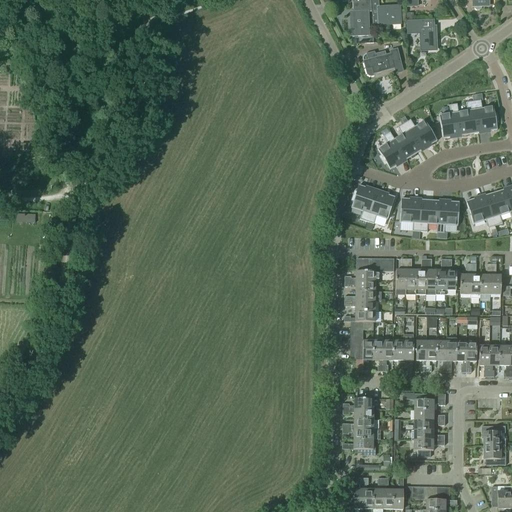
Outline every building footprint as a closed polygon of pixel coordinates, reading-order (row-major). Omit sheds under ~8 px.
[(368,13),(371,13),(370,0),(351,0),(352,18),(350,18),(350,37),(369,36),(368,13)] [(377,0),(371,0),(373,27),(400,25),(399,7),(378,9),(377,0)] [(406,0),(406,9),(418,8),(417,1),(423,0),(422,0),(406,0)] [(473,0),(473,8),(474,8),(475,10),(477,12),(479,12),(481,10),(482,7),(488,7),(488,0),(473,0)] [(429,20),(405,21),(406,35),(420,34),(421,52),(436,51),(435,29),(429,29),(429,20)] [(366,56),(368,62),(363,63),(365,70),(366,70),(367,74),(367,75),(369,77),(370,77),(372,77),(374,77),(373,75),(381,73),(381,72),(394,69),(396,74),(402,73),(396,51),(390,53),(391,55),(386,57),(385,53),(375,55),(374,53),(366,56)] [(473,103),(472,103),(478,135),(497,132),(496,125),(498,124),(496,114),(494,115),(493,108),(481,110),(480,102),(478,102),(473,103)] [(478,135),(472,103),(465,104),(467,112),(458,114),(457,114),(461,137),(478,135)] [(457,114),(458,114),(457,106),(449,107),(450,115),(439,117),(442,140),(461,137),(457,114)] [(404,125),(403,125),(420,153),(436,143),(424,122),(414,128),(410,121),(407,123),(404,125)] [(420,153),(403,125),(397,129),(401,136),(394,141),(393,141),(405,162),(420,153)] [(393,141),(394,141),(389,134),(386,130),(380,134),(383,138),(387,145),(377,151),(381,157),(379,158),(384,167),(386,165),(390,171),(405,162),(393,141)] [(354,193),(351,202),(353,203),(351,210),(362,213),(359,221),(366,223),(376,193),(358,187),(356,193),(354,193)] [(511,188),(503,191),(510,214),(509,214),(511,222),(511,188)] [(510,214),(503,191),(485,197),(495,227),(502,225),(499,217),(509,214),(510,214)] [(376,193),(366,223),(373,226),(373,225),(376,218),(386,221),(387,221),(387,220),(394,199),(376,193)] [(495,227),(485,197),(465,203),(473,226),(485,222),(487,230),(488,229),(494,228),(495,227)] [(419,233),(421,201),(401,200),(399,224),(400,224),(412,225),(412,233),(419,233)] [(437,226),(438,202),(421,201),(419,233),(427,234),(427,226),(436,226),(437,226)] [(459,204),(438,202),(437,226),(436,226),(436,234),(444,235),(444,234),(444,227),(456,228),(457,228),(459,204)] [(406,297),(406,260),(401,260),(401,267),(402,267),(402,272),(396,272),(396,291),(395,291),(395,297),(406,297)] [(406,260),(406,297),(415,297),(416,272),(409,272),(409,267),(411,267),(411,260),(406,260)] [(425,297),(426,261),(421,261),(421,267),(422,267),(422,272),(416,272),(415,297),(425,297)] [(431,261),(426,261),(425,297),(436,297),(436,272),(430,272),(430,267),(431,267),(431,261)] [(442,272),(436,272),(436,297),(445,297),(445,292),(446,261),(441,261),(441,267),(442,267),(442,272)] [(456,292),(456,273),(450,273),(450,267),(451,267),(452,261),(446,261),(445,292),(456,292)] [(470,296),(471,266),(466,266),(466,272),(467,272),(467,277),(460,276),(460,296),(470,296)] [(476,266),(471,266),(470,296),(470,300),(480,300),(480,296),(480,277),(474,277),(474,272),(476,272),(476,266)] [(480,296),(490,296),(490,266),(486,266),(486,272),(487,272),(487,277),(480,277),(480,296)] [(500,296),(501,277),(494,277),(494,272),(496,272),(496,266),(490,266),(490,296),(500,296)] [(375,273),(374,273),(368,273),(362,273),(356,273),(356,280),(351,280),(351,279),(344,279),(344,284),(375,284),(375,273)] [(356,287),(356,294),(375,294),(375,284),(344,284),(344,289),(351,289),(351,287),(356,287)] [(344,298),(344,304),(375,304),(375,294),(356,294),(355,300),(351,300),(351,298),(344,298)] [(355,307),(355,314),(375,314),(375,304),(344,304),(344,309),(350,309),(350,307),(355,307)] [(350,324),(350,330),(363,330),(363,323),(375,324),(375,314),(355,314),(355,320),(350,320),(350,318),(344,318),(344,324),(350,324)] [(446,343),(445,374),(450,374),(450,363),(456,363),(456,344),(456,340),(446,340),(446,343)] [(362,361),(362,373),(367,373),(367,367),(367,362),(373,362),(373,342),(363,342),(363,343),(363,349),(362,355),(362,361)] [(377,374),(382,374),(383,342),(373,342),(373,362),(379,362),(379,367),(377,367),(377,374)] [(383,342),(382,374),(388,374),(388,367),(386,367),(386,362),(393,362),(393,343),(383,342)] [(393,343),(393,362),(397,362),(397,374),(402,374),(403,343),(393,343)] [(413,363),(413,343),(403,343),(402,374),(408,374),(408,367),(406,367),(406,362),(413,363)] [(425,374),(426,343),(416,343),(416,362),(422,362),(422,367),(421,367),(421,374),(425,374)] [(436,343),(426,343),(425,374),(431,374),(431,367),(429,367),(429,362),(436,363),(436,343)] [(440,374),(445,374),(446,343),(436,343),(436,363),(442,363),(442,368),(440,368),(440,374)] [(461,374),(465,374),(466,344),(456,344),(456,363),(463,363),(462,368),(461,368),(461,374)] [(476,363),(476,344),(466,344),(465,374),(470,374),(471,368),(469,368),(469,363),(476,363)] [(479,347),(478,368),(484,368),(483,379),(488,379),(489,347),(479,347)] [(499,348),(489,347),(488,379),(494,379),(494,373),(492,373),(492,368),(498,368),(499,348)] [(509,348),(499,348),(498,368),(505,368),(505,373),(503,373),(503,379),(509,379),(509,348)] [(444,402),(427,402),(428,396),(414,395),(414,401),(413,412),(433,412),(433,406),(438,406),(438,408),(444,408),(444,402)] [(383,400),(375,399),(374,417),(382,417),(383,400)] [(373,411),(373,401),(354,401),(354,407),(349,407),(349,406),(342,406),(342,411),(373,411)] [(373,421),(373,411),(342,411),(342,416),(349,416),(349,414),(354,414),(354,421),(373,421)] [(413,412),(413,422),(444,422),(444,417),(438,417),(438,418),(433,418),(433,412),(413,412)] [(342,426),(342,431),(372,431),(373,421),(354,421),(353,427),(348,427),(348,426),(342,426)] [(413,422),(413,432),(433,432),(433,426),(438,426),(438,427),(444,427),(444,422),(413,422)] [(482,436),(483,436),(483,448),(505,448),(505,441),(500,441),(500,435),(505,435),(505,429),(482,429),(482,436)] [(353,434),(353,441),(372,441),(372,431),(342,431),(342,436),(348,436),(348,434),(353,434)] [(413,432),(413,442),(444,443),(444,437),(433,437),(433,432),(413,432)] [(372,441),(353,441),(353,447),(348,447),(348,446),(342,446),(342,451),(354,451),(354,455),(361,455),(361,457),(375,457),(375,449),(372,449),(372,441)] [(417,459),(430,459),(430,452),(433,452),(433,447),(444,447),(444,443),(413,442),(413,452),(417,452),(417,459)] [(505,467),(505,448),(483,448),(484,462),(487,461),(487,468),(505,467)] [(352,511),(363,511),(363,480),(357,480),(357,486),(359,486),(359,491),(352,491),(352,511)] [(363,511),(373,511),(373,491),(366,491),(366,486),(368,486),(368,480),(363,480),(363,511)] [(373,491),(373,511),(372,511),(382,511),(383,511),(383,480),(377,480),(377,487),(379,487),(378,491),(373,491)] [(393,511),(393,492),(386,492),(386,487),(388,487),(388,480),(383,480),(383,511),(393,511)] [(398,492),(393,492),(393,511),(403,511),(403,480),(397,480),(397,487),(399,487),(398,492)] [(511,511),(511,489),(504,489),(504,494),(498,494),(498,489),(491,489),(491,505),(498,505),(498,511),(511,511)] [(456,502),(449,502),(442,502),(436,502),(430,502),(426,502),(425,511),(445,511),(446,506),(450,506),(450,508),(456,508),(456,502)]
